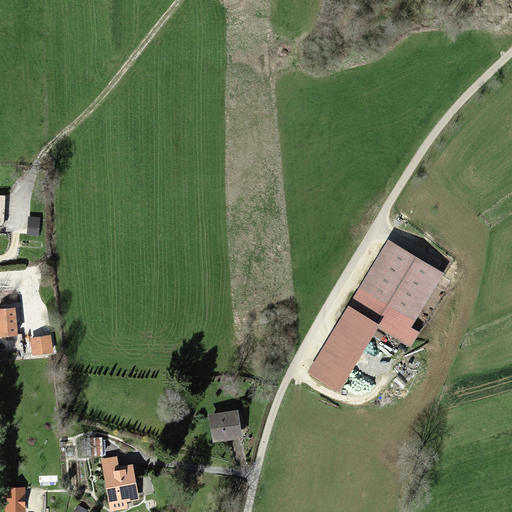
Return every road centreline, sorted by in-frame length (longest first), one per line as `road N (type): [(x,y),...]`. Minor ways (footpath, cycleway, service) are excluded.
road 1 (residential): [(247,511),(271,415),(311,331),(415,159),(511,51)]
road 2 (track): [(178,0),(38,160)]
